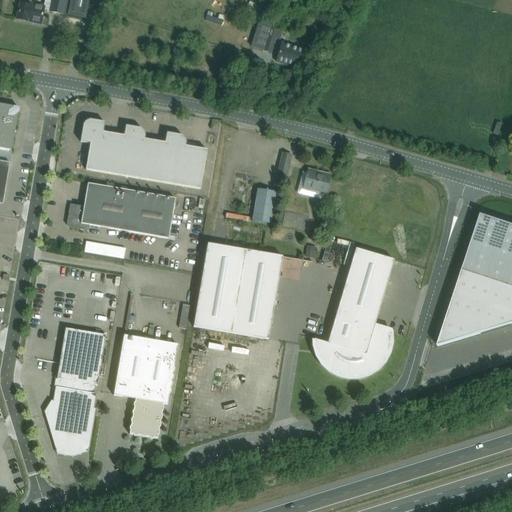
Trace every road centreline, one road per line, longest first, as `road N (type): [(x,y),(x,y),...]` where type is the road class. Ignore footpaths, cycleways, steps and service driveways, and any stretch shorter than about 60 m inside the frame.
road 1 (unclassified): [(44,505),(402,390),(467,179)]
road 2 (residential): [(44,505),(6,369),(58,83)]
road 3 (tertiary): [(467,179),(247,119),(58,83)]
road 4 (motorway): [(511,440),(283,511)]
road 5 (motorway): [(381,511),(511,471)]
